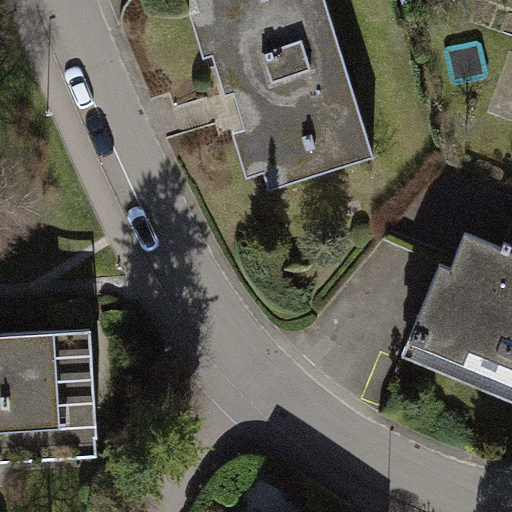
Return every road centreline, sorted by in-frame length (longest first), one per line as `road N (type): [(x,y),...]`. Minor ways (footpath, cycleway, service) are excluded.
road 1 (residential): [(87,0),(180,240),(253,380)]
road 2 (residential): [(253,380),(373,469),(511,505)]
road 3 (residential): [(253,380),(184,511)]
